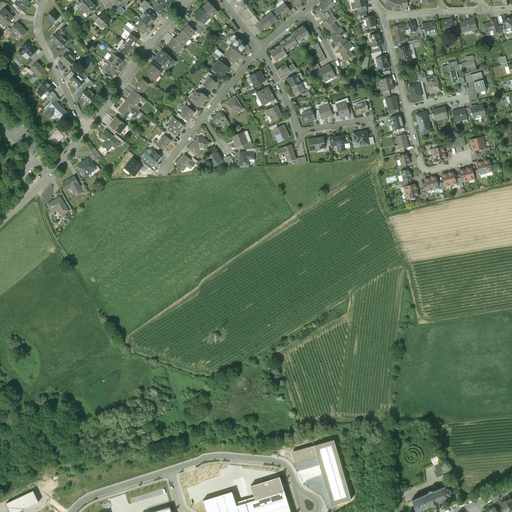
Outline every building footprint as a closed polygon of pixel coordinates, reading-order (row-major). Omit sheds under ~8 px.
[(17,0),(16,2),(19,5),(20,5),(23,9),(31,1),(30,0),(17,0)] [(92,0),(83,0),(80,4),(89,14),(98,6),(92,0)] [(158,0),(153,6),(160,12),(167,5),(161,0),(158,0)] [(335,4),(331,0),(328,0),(325,3),(329,9),(335,4)] [(396,0),(395,0),(382,0),(384,3),(394,8),(401,8),(401,7),(401,1),(396,0)] [(149,7),(143,2),(141,4),(147,10),(149,7)] [(218,12),(208,2),(202,8),(210,17),(211,18),(218,12)] [(287,6),(284,3),(284,4),(278,8),(284,16),(290,11),(287,6)] [(325,3),(315,10),(325,22),(331,16),(327,11),(329,9),(325,3)] [(126,9),(121,4),(117,8),(122,14),(126,9)] [(6,7),(0,13),(0,19),(1,20),(2,19),(7,24),(11,20),(14,16),(8,11),(9,10),(6,7)] [(202,8),(201,7),(194,14),(199,20),(203,24),(204,24),(210,17),(202,8)] [(284,16),(278,8),(272,13),(277,20),(278,21),(284,16)] [(54,10),(48,16),(55,22),(61,16),(54,10)] [(156,17),(148,10),(145,14),(144,13),(141,17),(149,24),(150,25),(156,17)] [(111,19),(103,12),(97,19),(104,26),(111,19)] [(272,13),(271,12),(265,17),(271,24),(277,20),(272,13)] [(325,22),(323,23),(330,33),(337,27),(334,22),(337,20),(333,15),(325,22)] [(374,15),(363,18),(365,23),(366,23),(367,28),(375,26),(374,21),(375,21),(374,15)] [(511,16),(502,19),(504,25),(505,31),(511,29),(511,16)] [(149,24),(141,17),(139,20),(141,21),(138,26),(145,31),(148,28),(147,27),(149,24)] [(265,17),(259,22),(261,24),(263,26),(265,29),(271,24),(265,17)] [(471,21),(467,21),(460,23),(460,26),(462,32),(471,29),(472,30),(476,29),(474,18),(470,19),(471,21)] [(495,19),(490,20),(491,22),(483,24),(485,32),(497,29),(495,19)] [(203,24),(199,20),(197,23),(199,25),(203,29),(206,26),(204,24),(203,24)] [(448,20),(441,22),(443,30),(450,28),(450,29),(454,28),(453,25),(454,25),(452,20),(448,21),(448,20)] [(14,26),(11,29),(14,32),(13,33),(17,37),(18,36),(21,39),(29,31),(26,27),(25,28),(22,24),(19,21),(14,26)] [(434,22),(428,24),(428,23),(423,25),(424,29),(425,34),(426,34),(430,33),(430,32),(436,30),(434,22)] [(196,29),(189,23),(183,29),(190,35),(192,32),(193,33),(196,29)] [(411,24),(401,26),(401,24),(393,26),(397,42),(403,40),(401,32),(409,29),(410,30),(413,30),(411,24)] [(304,25),(291,34),(291,35),(298,44),(302,42),(301,41),(306,38),(307,39),(311,36),(304,25)] [(337,27),(330,33),(332,35),(339,29),(337,27)] [(332,35),(330,36),(340,48),(346,43),(340,36),(345,32),(341,28),(339,29),(332,35)] [(183,43),(184,44),(191,36),(190,35),(183,29),(176,37),(183,43)] [(70,39),(60,30),(52,38),(62,48),(70,39)] [(140,37),(132,32),(126,40),(134,45),(140,37)] [(379,33),(369,35),(371,42),(372,42),(373,46),(382,44),(379,33)] [(242,41),(234,35),(233,37),(235,38),(232,43),(230,41),(228,40),(226,43),(229,46),(240,54),(246,47),(241,43),(242,41)] [(291,35),(279,43),(280,45),(285,53),(298,44),(291,35)] [(175,36),(168,43),(177,51),(183,43),(176,37),(175,36)] [(126,40),(125,39),(120,47),(119,47),(122,49),(128,54),(134,45),(126,40)] [(29,40),(23,45),(24,46),(20,49),(24,52),(27,49),(32,55),(36,52),(38,49),(29,40)] [(340,48),(339,49),(343,53),(342,54),(347,61),(353,55),(348,49),(352,46),(348,41),(346,43),(340,48)] [(317,43),(312,46),(320,62),(326,59),(317,43)] [(280,45),(269,52),(276,61),(286,54),(285,53),(280,45)] [(409,45),(399,48),(402,61),(412,59),(409,45)] [(230,47),(224,55),(234,64),(241,55),(240,54),(229,46),(230,47)] [(177,60),(163,49),(156,57),(164,63),(168,66),(169,67),(173,62),(174,63),(177,60)] [(69,50),(66,53),(61,58),(70,66),(77,58),(69,50)] [(114,51),(108,59),(118,66),(124,58),(117,53),(114,51)] [(389,67),(386,55),(376,58),(379,69),(389,67)] [(370,57),(364,56),(362,59),(361,65),(363,69),(365,69),(365,68),(368,68),(370,57)] [(472,56),(466,58),(467,62),(462,63),(462,64),(460,64),(461,69),(475,66),(472,56)] [(505,56),(498,58),(500,64),(507,62),(505,56)] [(108,59),(106,62),(105,62),(104,63),(104,64),(103,66),(107,70),(113,74),(118,66),(108,59)] [(48,69),(39,60),(32,67),(41,76),(48,69)] [(229,68),(219,60),(216,64),(217,64),(212,70),(221,77),(225,71),(226,72),(229,68)] [(449,66),(442,68),(443,73),(450,71),(453,85),(459,83),(458,78),(457,78),(456,71),(461,69),(460,64),(458,65),(457,62),(448,64),(449,66)] [(154,63),(147,71),(156,78),(162,70),(163,70),(160,68),(154,63)] [(287,67),(289,70),(290,72),(292,71),(296,69),(293,64),(287,67)] [(317,64),(312,67),(315,73),(319,71),(319,70),(321,69),(317,64)] [(286,65),(280,68),(283,73),(289,70),(287,67),(286,65)] [(321,69),(319,70),(319,71),(325,81),(335,75),(332,70),(329,65),(321,69)] [(73,69),(68,74),(72,77),(76,73),(73,69)] [(86,79),(78,71),(76,73),(72,77),(80,85),(81,84),(86,79)] [(264,79),(260,71),(249,76),(252,82),(252,81),(254,85),(256,83),(257,85),(261,83),(265,81),(264,79)] [(471,74),(473,82),(483,80),(481,72),(471,74)] [(294,76),(287,79),(291,87),(292,87),(300,83),(297,75),(294,76)] [(143,76),(141,80),(141,81),(136,88),(142,93),(145,89),(144,88),(150,81),(143,76)] [(212,79),(209,77),(206,81),(214,87),(217,83),(212,79)] [(390,77),(380,80),(382,86),(384,92),(389,90),(393,89),(390,77)] [(47,79),(41,85),(42,86),(38,90),(43,95),(47,91),(50,93),(54,89),(56,87),(47,79)] [(483,80),(473,82),(476,93),(486,90),(483,80)] [(214,87),(206,81),(202,85),(205,88),(210,91),(214,87)] [(438,81),(427,84),(430,94),(441,91),(438,81)] [(300,83),(292,87),(295,95),(305,91),(301,83),(300,83)] [(419,84),(410,86),(412,92),(410,92),(412,99),(422,96),(419,84)] [(98,94),(89,85),(80,94),(90,103),(98,94)] [(268,87),(263,90),(262,89),(256,93),(259,99),(271,93),(268,87)] [(142,93),(136,88),(128,98),(140,108),(142,105),(139,102),(142,98),(145,101),(148,97),(142,93)] [(200,92),(196,88),(196,89),(190,97),(197,102),(197,103),(200,105),(204,100),(207,97),(200,92)] [(50,93),(48,95),(52,99),(53,98),(58,93),(54,89),(50,93)] [(58,93),(53,98),(56,102),(61,96),(58,93)] [(271,93),(259,99),(262,105),(270,102),(270,101),(274,99),(271,93)] [(242,103),(237,95),(233,98),(234,99),(236,99),(239,105),(242,103)] [(391,98),(386,99),(389,111),(393,110),(398,109),(396,103),(397,103),(395,96),(391,97),(391,98)] [(140,108),(128,98),(120,108),(123,111),(128,114),(132,109),(135,111),(133,114),(136,116),(141,109),(140,108)] [(234,99),(229,103),(228,101),(224,104),(230,114),(236,110),(238,113),(243,110),(239,105),(236,99),(234,99)] [(54,101),(46,109),(52,114),(56,110),(64,117),(66,115),(70,111),(69,111),(60,102),(57,105),(54,101)] [(361,101),(353,103),(354,106),(357,114),(364,112),(365,112),(368,111),(367,106),(365,101),(362,102),(361,101)] [(188,103),(181,111),(185,115),(189,118),(196,109),(188,103)] [(346,103),(336,106),(340,118),(350,114),(346,103)] [(329,105),(318,109),(322,120),(332,116),(329,105)] [(483,105),(470,108),(472,113),(473,118),(475,118),(475,117),(480,116),(481,117),(486,115),(483,105)] [(277,106),(265,111),(267,115),(269,114),(271,118),(273,122),(281,117),(278,110),(279,110),(277,106)] [(312,110),(306,111),(305,107),(299,109),(301,114),(302,113),(305,123),(315,120),(313,114),(312,110)] [(445,107),(433,110),(435,118),(447,115),(445,107)] [(464,108),(452,111),(455,122),(459,121),(459,120),(467,118),(466,115),(464,109),(464,108)] [(70,111),(66,115),(69,119),(75,118),(74,116),(75,115),(70,110),(69,111),(70,111)] [(221,111),(216,114),(216,115),(212,118),(215,123),(220,120),(221,121),(220,121),(221,123),(223,122),(225,125),(229,122),(224,114),(221,111)] [(426,112),(416,114),(421,135),(431,132),(426,112)] [(132,126),(117,114),(114,118),(112,116),(108,121),(114,125),(121,131),(122,130),(126,133),(132,126)] [(184,122),(174,114),(171,118),(174,120),(171,123),(168,126),(176,132),(180,128),(180,127),(184,122)] [(400,115),(390,118),(391,122),(393,121),(394,125),(392,126),(393,130),(403,128),(400,115)] [(24,117),(9,128),(18,139),(23,134),(32,143),(31,145),(35,150),(43,143),(29,128),(31,125),(24,117)] [(55,131),(50,136),(56,143),(66,134),(57,125),(53,129),(55,131)] [(283,125),(272,130),(275,135),(278,134),(281,140),(289,137),(283,125)] [(115,134),(107,127),(102,134),(107,138),(103,143),(106,145),(105,146),(107,147),(107,146),(109,148),(112,145),(111,144),(114,140),(116,142),(119,139),(120,137),(115,134)] [(124,136),(117,131),(115,134),(120,137),(119,139),(121,140),(124,136)] [(157,141),(161,144),(165,147),(173,137),(165,131),(157,141)] [(361,133),(353,134),(354,143),(360,142),(361,146),(369,144),(368,138),(366,131),(361,132),(361,133)] [(243,132),(232,136),(236,147),(247,143),(243,132)] [(199,134),(190,146),(191,147),(196,151),(201,144),(206,148),(209,143),(199,134)] [(399,135),(396,136),(397,141),(399,149),(408,147),(405,134),(399,135)] [(337,136),(330,137),(331,146),(338,145),(339,151),(345,150),(344,144),(345,143),(344,135),(337,136)] [(482,136),(470,140),(472,145),(484,142),(482,136)] [(323,137),(309,140),(311,151),(325,148),(323,137)] [(157,141),(154,138),(152,141),(154,142),(159,147),(161,144),(157,141)] [(484,142),(472,145),(473,151),(481,149),(485,148),(484,142)] [(290,145),(277,149),(279,158),(282,157),(282,158),(283,157),(283,156),(287,155),(288,157),(286,157),(287,162),(294,159),(295,159),(293,150),(292,150),(290,145)] [(443,146),(431,149),(433,155),(445,152),(443,146)] [(155,147),(147,157),(154,163),(162,153),(157,149),(155,147)] [(215,148),(207,158),(210,162),(211,161),(215,166),(225,164),(215,148)] [(191,156),(185,151),(177,162),(183,167),(188,160),(190,162),(189,162),(192,165),(196,160),(191,156)] [(247,152),(239,153),(240,165),(249,165),(248,158),(254,158),(253,152),(247,152)] [(445,152),(433,155),(434,162),(446,159),(445,152)] [(201,160),(194,154),(193,153),(191,156),(196,160),(199,163),(201,160)] [(407,154),(399,156),(398,157),(399,159),(400,160),(401,165),(405,164),(409,163),(409,160),(408,157),(407,154)] [(90,155),(79,163),(87,173),(98,165),(93,159),(90,155)] [(141,160),(134,155),(126,164),(136,172),(141,165),(144,162),(141,160)] [(149,163),(143,158),(141,160),(144,162),(141,165),(145,168),(149,163)] [(489,159),(483,161),(486,173),(492,171),(491,167),(492,166),(492,164),(490,163),(489,159)] [(483,161),(476,162),(478,170),(480,174),(486,173),(483,161)] [(471,167),(465,168),(468,181),(474,179),(473,172),(471,167)] [(465,168),(459,170),(461,178),(462,182),(468,181),(465,168)] [(409,169),(401,172),(400,172),(401,175),(402,176),(402,175),(403,181),(407,180),(412,179),(411,175),(410,173),(409,173),(409,169)] [(453,171),(447,173),(450,185),(456,184),(455,179),(453,171)] [(76,173),(65,180),(68,186),(73,183),(77,190),(84,186),(76,173)] [(447,173),(441,174),(443,182),(444,187),(450,185),(447,173)] [(435,176),(430,177),(433,190),(439,188),(437,183),(435,176)] [(430,177),(424,179),(426,187),(427,191),(433,190),(430,177)] [(409,185),(404,187),(405,192),(417,189),(416,183),(409,185)] [(417,189),(405,192),(407,199),(410,198),(411,199),(415,198),(416,197),(419,196),(417,189)] [(62,194),(50,201),(54,208),(60,205),(64,211),(70,207),(62,194)] [(334,440),(291,452),(295,464),(317,457),(331,506),(351,500),(334,440)] [(444,475),(439,463),(433,466),(436,470),(434,471),(437,478),(444,475)] [(232,491),(203,500),(206,511),(290,511),(280,477),(250,486),(255,500),(236,506),(232,491)] [(428,492),(426,494),(411,500),(415,511),(416,511),(421,510),(431,506),(432,508),(433,508),(434,511),(440,509),(439,506),(440,505),(439,503),(449,498),(448,496),(450,495),(450,493),(451,492),(450,489),(448,490),(448,488),(446,489),(445,486),(433,491),(431,491),(428,492)] [(9,507),(0,511),(14,511),(39,500),(34,489),(6,502),(9,507)] [(499,504),(502,509),(503,511),(508,511),(511,511),(506,502),(505,501),(499,504)]
